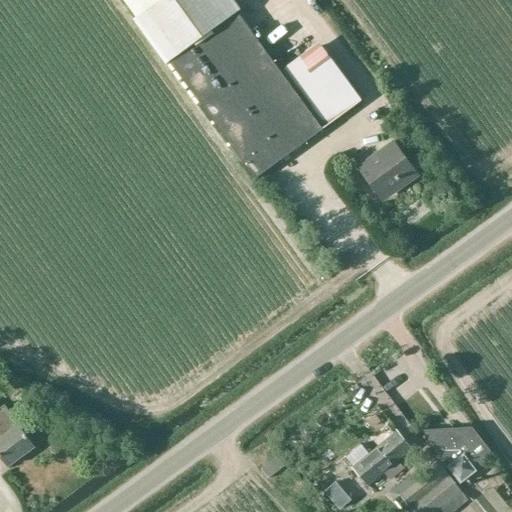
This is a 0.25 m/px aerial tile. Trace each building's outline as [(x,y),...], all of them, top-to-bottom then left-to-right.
[(125,0),(138,17),(254,179),(362,101),(321,45),(282,73),(229,0),(125,0)] [(392,141),(358,166),(379,195),(398,181),(403,187),(418,176),(392,141)] [(0,457),(7,467),(35,447),(4,405),(0,408),(0,457)] [(475,469),(494,455),(473,428),(464,435),(459,428),(422,430),(445,461),(446,467),(460,485),(476,472),(475,469)] [(402,469),(397,463),(413,449),(397,431),(353,467),(368,487),(387,472),(392,478),(402,469)] [(277,457),(261,469),(269,479),(285,466),(277,457)] [(438,461),(398,494),(413,511),(437,511),(462,492),(438,461)] [(330,467),(317,479),(331,497),(346,486),(330,467)] [(497,511),(484,495),(463,511),(497,511)]
